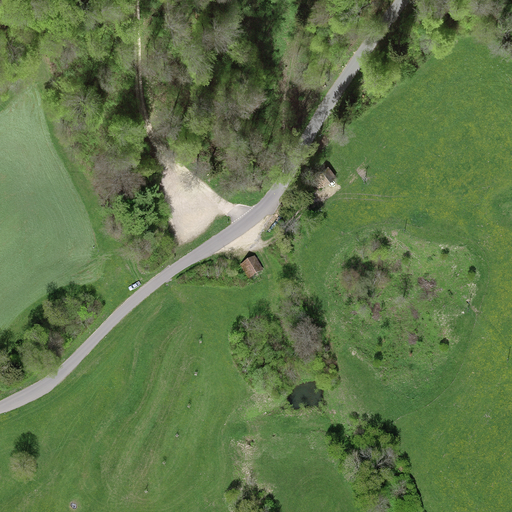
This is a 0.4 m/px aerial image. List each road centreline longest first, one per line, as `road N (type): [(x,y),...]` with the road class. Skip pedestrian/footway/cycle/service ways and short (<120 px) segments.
road 1 (tertiary): [(0,406),(46,383),(139,295),(263,210),(404,0)]
road 2 (track): [(135,0),(143,107),(161,144)]
